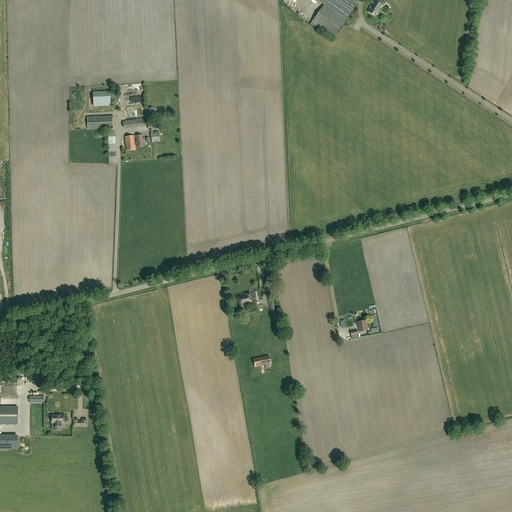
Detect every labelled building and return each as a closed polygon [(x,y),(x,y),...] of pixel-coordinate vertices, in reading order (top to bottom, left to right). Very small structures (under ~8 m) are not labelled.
[(359,2),(356,0),(323,0),(346,18),(359,2)] [(375,0),(375,1),(374,1),(371,6),(370,5),(368,8),(370,8),(368,12),(375,16),(381,5),(380,5),(382,1),(380,0),(375,0)] [(333,38),(345,20),(324,5),(311,22),(333,38)] [(123,89),(142,88),(142,81),(120,82),(120,86),(121,85),(121,87),(123,87),(123,89)] [(93,92),(94,107),(110,106),(109,91),(93,92)] [(128,95),(128,102),(133,101),(133,106),(143,106),(142,95),(128,95)] [(156,110),(150,108),(146,111),(146,116),(151,118),(156,114),(156,110)] [(112,116),(98,117),(87,117),(88,129),(98,129),(112,128),(112,116)] [(137,119),(125,121),(122,121),(123,127),(147,125),(147,119),(137,120),(137,119)] [(150,132),(152,143),(160,142),(159,132),(150,132)] [(136,142),(134,142),(135,145),(137,145),(137,147),(143,146),(143,141),(144,140),(144,139),(142,139),(142,135),(135,136),(136,142)] [(135,145),(134,142),(133,136),(125,137),(126,151),(135,150),(135,145)] [(237,297),(239,305),(240,310),(245,309),(244,304),(252,302),(250,292),(245,293),(245,295),(237,297)] [(366,330),(365,321),(357,322),(358,332),(366,330)] [(352,340),(359,338),(357,330),(350,332),(352,340)] [(256,366),(263,365),(263,369),(271,368),(270,363),(269,356),(254,359),(256,366)] [(0,420),(20,421),(20,404),(0,403),(0,420)] [(59,415),(51,415),(51,416),(50,416),(50,420),(51,420),(51,423),(54,423),(54,430),(56,430),(62,430),(62,423),(63,423),(63,419),(64,419),(64,415),(59,415)]
